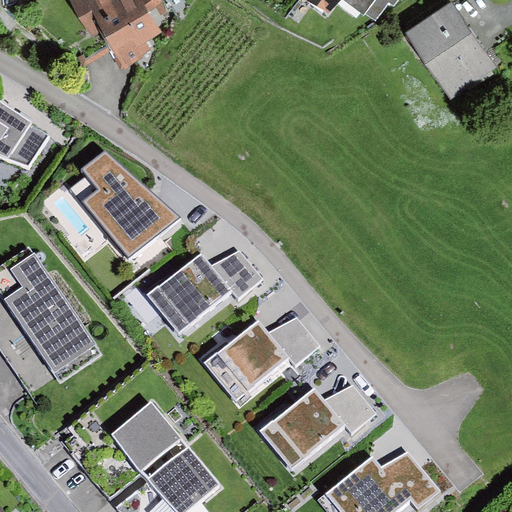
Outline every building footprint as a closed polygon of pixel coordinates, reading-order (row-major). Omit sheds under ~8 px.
[(70,0),(92,36),(101,31),(124,69),(143,57),(143,55),(150,51),(144,42),(160,32),(148,13),(165,3),(162,0),(70,0)] [(307,0),(328,14),(338,0),(307,0)] [(343,0),(365,16),(366,14),(375,21),(389,3),(394,7),(399,0),(343,0)] [(450,1),(406,30),(449,95),(493,66),(450,1)] [(51,137),(0,102),(0,157),(30,168),(51,137)] [(181,217),(105,153),(82,169),(87,173),(71,189),(128,257),(181,217)] [(0,266),(0,294),(53,372),(60,383),(102,354),(28,247),(0,266)] [(240,252),(212,266),(233,292),(239,299),(263,280),(240,252)] [(201,253),(149,295),(180,334),(233,292),(212,266),(201,253)] [(53,372),(0,294),(0,349),(27,390),(53,372)] [(297,319),(269,333),(290,359),(297,366),(321,347),(297,319)] [(259,320),(207,362),(238,401),(290,359),(269,333),(259,320)] [(353,385),(325,400),(346,426),(352,433),(376,414),(353,385)] [(314,387),(262,428),(293,467),(346,426),(325,400),(314,387)] [(152,402),(113,434),(115,437),(143,471),(182,439),(152,402)] [(110,499),(143,471),(115,437),(82,466),(110,499)] [(188,446),(148,479),(174,511),(184,511),(219,484),(188,446)] [(411,454),(383,468),(409,500),(419,509),(441,491),(411,454)] [(372,455),(317,500),(326,511),(394,511),(409,500),(383,468),(372,455)] [(174,511),(148,479),(115,507),(119,511),(174,511)]
